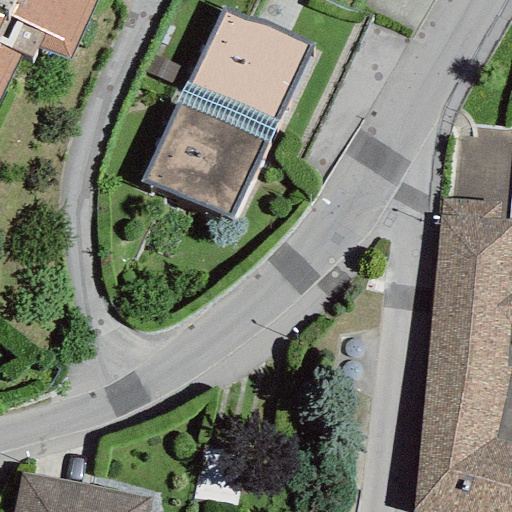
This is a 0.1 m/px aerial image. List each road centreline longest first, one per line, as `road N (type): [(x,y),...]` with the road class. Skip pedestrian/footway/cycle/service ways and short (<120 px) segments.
road 1 (residential): [(134,391),(84,294),(78,198),(105,95),(149,0)]
road 2 (residential): [(396,121),(414,249),(384,511)]
road 3 (residential): [(396,121),(331,225),(267,290),(134,391)]
road 4 (residential): [(134,391),(0,436)]
road 5 (residential): [(469,0),(396,121)]
